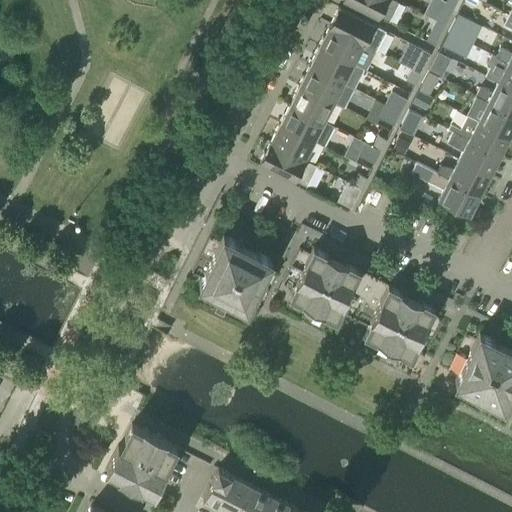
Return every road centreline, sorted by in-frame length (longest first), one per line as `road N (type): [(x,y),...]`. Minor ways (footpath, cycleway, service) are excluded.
road 1 (residential): [(478,280),(377,228),(343,227),(215,161)]
road 2 (residential): [(215,161),(296,0)]
road 3 (residential): [(132,272),(140,256),(174,244),(215,161)]
